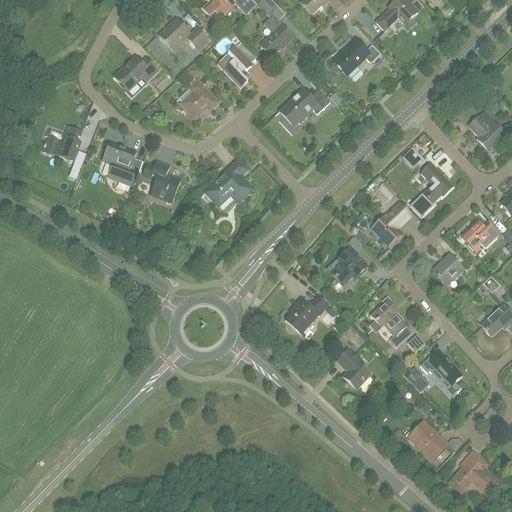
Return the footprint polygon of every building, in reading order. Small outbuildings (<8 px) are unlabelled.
[(207,6),(202,10),(209,18),(207,20),(212,25),(219,19),(221,20),(225,16),(224,14),(234,5),(229,0),(214,0),(208,7),(207,6)] [(241,0),(235,6),(235,7),(245,17),(256,7),(249,0),(241,0)] [(262,0),(256,6),(265,16),(275,6),(269,0),(262,0)] [(305,0),(301,4),(312,17),(322,7),(323,9),(328,4),(324,0),(305,0)] [(384,33),(398,20),(404,26),(418,13),(409,3),(405,0),(398,0),(388,10),(389,11),(376,24),(384,33)] [(273,18),(277,22),(284,16),(275,6),(265,16),(270,21),(273,18)] [(493,12),(487,17),(490,20),(496,14),(493,12)] [(273,18),(270,21),(266,24),(275,34),(260,48),(271,59),(285,45),(287,46),(294,39),(277,22),(273,18)] [(170,29),(160,39),(172,52),(181,43),(182,44),(186,39),(190,44),(195,48),(198,52),(208,43),(198,32),(192,38),(191,36),(176,21),(169,27),(170,29)] [(365,60),(370,66),(380,56),(372,47),(367,52),(356,41),(344,52),(346,54),(342,58),(335,64),(347,77),(365,60)] [(234,63),(224,72),(240,90),(247,83),(244,80),(241,76),(244,74),(245,75),(245,74),(252,68),(249,65),(241,57),(248,50),(242,44),(235,51),(235,50),(228,57),(234,63)] [(142,79),(145,83),(158,72),(147,60),(142,65),(138,61),(125,74),(122,72),(114,79),(127,93),(142,79)] [(194,82),(202,75),(195,67),(187,74),(194,82)] [(207,110),(210,113),(218,105),(198,83),(190,90),(194,94),(182,106),(195,121),(207,110)] [(312,102),(302,92),(278,114),(293,130),(312,111),(317,116),(330,104),(325,99),(321,94),(312,102)] [(335,92),(329,98),(337,106),(343,101),(335,92)] [(473,134),(478,139),(476,141),(478,142),(479,143),(480,144),(488,153),(505,137),(494,125),(489,129),(479,118),(468,129),(473,134)] [(80,144),(78,144),(82,135),(68,129),(64,139),(67,140),(64,148),(57,145),(58,142),(49,139),(43,154),(52,157),(52,156),(73,163),(77,153),(80,144)] [(412,146),(400,157),(412,170),(417,165),(420,168),(427,161),(412,146)] [(109,147),(104,161),(114,165),(111,174),(109,179),(115,182),(119,184),(130,187),(135,175),(128,172),(133,160),(134,157),(130,155),(131,153),(119,149),(118,151),(109,147)] [(78,178),(86,157),(79,154),(71,175),(78,178)] [(145,161),(136,158),(130,172),(140,175),(145,161)] [(243,182),(240,179),(248,171),(238,162),(229,170),(214,184),(216,186),(206,195),(219,208),(231,196),(238,204),(252,191),(243,182)] [(151,178),(157,180),(152,194),(158,196),(157,199),(173,205),(181,183),(167,178),(170,168),(156,163),(155,168),(147,165),(142,179),(149,182),(151,178)] [(423,196),(410,208),(420,219),(434,206),(433,205),(441,197),(442,198),(453,188),(447,182),(443,177),(431,165),(421,175),(432,187),(423,196)] [(380,178),(372,186),(389,203),(397,196),(380,178)] [(511,218),(511,193),(509,196),(510,198),(508,200),(506,202),(501,207),(511,218)] [(220,208),(224,213),(235,204),(230,199),(220,208)] [(384,218),(373,229),(390,247),(401,237),(395,231),(410,217),(400,206),(385,219),(384,218)] [(479,224),(462,240),(468,247),(476,240),(480,245),(485,250),(498,238),(492,231),(489,228),(485,231),(479,224)] [(347,246),(350,250),(327,272),(335,280),(331,285),(341,296),(350,287),(350,285),(348,282),(354,276),(356,279),(367,269),(354,255),(362,248),(354,239),(347,246)] [(440,266),(432,273),(447,289),(465,273),(451,258),(445,263),(444,264),(441,267),(440,266)] [(492,295),(500,288),(491,278),(488,281),(483,286),(492,295)] [(317,316),(319,318),(328,307),(318,298),(309,308),(301,301),(294,308),(295,309),(285,321),(301,335),(317,316)] [(383,306),(370,317),(376,323),(376,324),(378,323),(383,328),(384,327),(384,328),(394,339),(391,341),(390,342),(396,349),(399,346),(411,335),(405,330),(407,329),(401,322),(402,322),(397,316),(398,315),(393,309),(390,305),(391,305),(392,304),(387,299),(381,304),(383,306)] [(481,328),(491,339),(502,329),(504,331),(507,328),(511,324),(511,316),(504,307),(481,328)] [(425,345),(416,335),(406,345),(414,355),(425,345)] [(365,371),(360,366),(361,365),(348,352),(337,364),(348,374),(344,378),(356,390),(369,377),(363,372),(365,371)] [(445,362),(446,361),(442,357),(440,354),(435,358),(433,356),(420,368),(427,375),(429,373),(431,375),(432,374),(447,391),(451,388),(462,378),(450,365),(449,366),(445,362)] [(407,381),(417,392),(426,383),(422,378),(423,377),(415,368),(411,372),(409,370),(402,376),(407,381)] [(423,425),(409,441),(433,463),(444,451),(451,458),(454,454),(454,453),(446,446),(423,425)] [(447,447),(454,453),(463,444),(459,440),(451,440),(446,446),(447,447)] [(465,491),(471,484),(487,497),(496,486),(480,472),(482,470),(482,467),(478,464),(480,462),(478,461),(471,455),(460,468),(463,471),(454,482),(465,491)]
